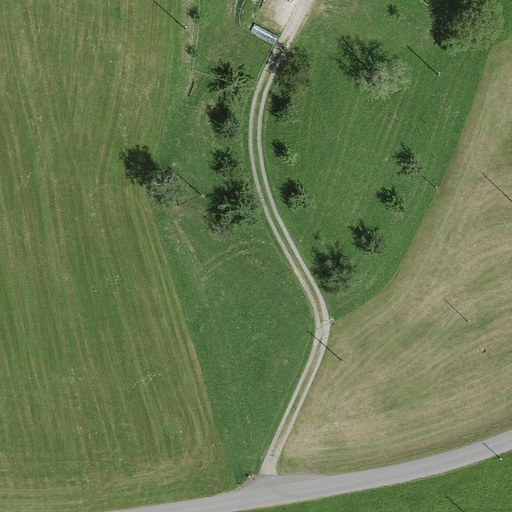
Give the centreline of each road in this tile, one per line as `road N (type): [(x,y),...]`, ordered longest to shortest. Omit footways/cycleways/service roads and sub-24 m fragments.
road 1 (track): [(305,0),(263,96),(257,147),(279,231),(325,332),(269,474),(268,499)]
road 2 (residential): [(511,443),(431,469),(189,511)]
